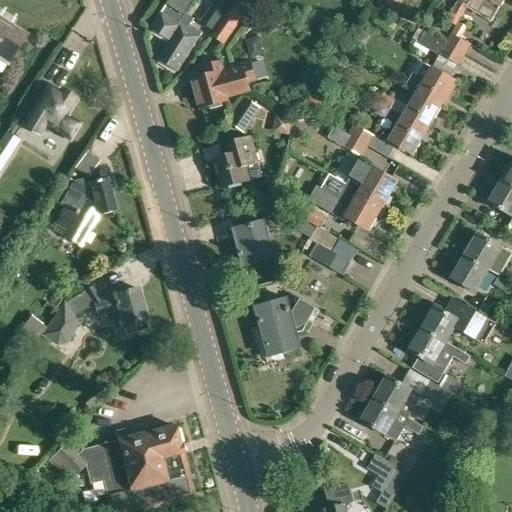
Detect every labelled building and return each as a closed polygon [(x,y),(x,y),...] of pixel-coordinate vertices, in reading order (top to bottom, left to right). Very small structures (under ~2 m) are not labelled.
[(158,59),(177,71),(202,32),(189,24),(192,20),(184,15),(192,0),(168,0),(164,8),(151,29),(169,40),(158,59)] [(214,0),(200,21),(212,30),(232,0),(214,0)] [(236,0),(211,35),(224,45),(251,4),(244,0),(236,0)] [(386,0),(384,3),(401,12),(403,8),(399,6),(402,0),(386,0)] [(461,17),(466,8),(470,0),(458,0),(451,12),(452,12),(461,17)] [(466,8),(491,22),(500,6),(503,0),(470,0),(466,8)] [(461,17),(452,12),(447,21),(456,26),(461,17)] [(0,58),(8,64),(26,36),(0,19),(0,58)] [(459,22),(453,33),(462,38),(468,26),(459,22)] [(425,31),(418,44),(459,66),(466,54),(445,42),(425,31)] [(445,42),(466,54),(472,43),(462,38),(453,33),(450,32),(445,42)] [(192,79),(201,109),(227,101),(251,93),(248,82),(256,79),(251,62),(222,70),(220,62),(205,66),(208,75),(192,79)] [(412,75),(406,85),(417,93),(441,107),(456,81),(450,78),(431,68),(424,63),(415,77),(412,75)] [(51,137),(66,147),(83,119),(68,109),(74,102),(72,101),(76,94),(65,88),(61,93),(49,85),(30,114),(29,116),(25,122),(41,131),(45,125),(55,131),(51,137)] [(380,91),(375,100),(390,109),(395,99),(380,91)] [(409,106),(403,116),(428,130),(441,107),(417,93),(409,106)] [(323,108),(323,98),(307,98),(307,107),(323,108)] [(246,99),(230,123),(245,134),(261,110),(246,99)] [(403,116),(389,141),(396,145),(413,155),(428,130),(403,116)] [(354,124),(348,134),(368,146),(373,136),(354,124)] [(361,157),(368,146),(348,134),(334,127),(328,137),(361,157)] [(3,133),(0,137),(0,167),(0,168),(16,141),(3,133)] [(222,187),(261,177),(250,138),(221,145),(224,157),(214,159),(222,187)] [(62,238),(82,249),(85,243),(99,216),(117,211),(105,169),(89,173),(96,162),(83,154),(74,170),(85,177),(87,177),(92,195),(85,197),(81,205),(67,197),(52,225),(65,231),(62,238)] [(359,192),(383,206),(397,181),(373,167),(373,168),(359,160),(345,184),(348,186),(359,192)] [(511,163),(502,181),(511,186),(511,163)] [(511,218),(505,230),(511,234),(511,186),(502,181),(489,203),(511,216),(511,218)] [(359,192),(348,186),(341,199),(317,185),(308,200),(343,221),(345,217),(369,231),(383,206),(359,192)] [(262,206),(267,222),(293,214),(287,197),(262,206)] [(300,217),(320,228),(327,216),(307,205),(300,217)] [(234,229),(245,267),(274,259),(263,221),(234,229)] [(309,253),(344,274),(351,263),(331,251),(338,239),(314,227),(308,240),(314,244),(309,253)] [(499,275),(500,275),(508,262),(511,254),(511,253),(502,247),(478,233),(465,256),(489,270),(498,276),(499,275)] [(475,293),(488,271),(489,270),(465,256),(451,279),(475,293)] [(493,285),(508,294),(511,287),(511,282),(500,275),(499,275),(498,276),(498,277),(498,276),(493,285)] [(39,336),(55,346),(67,344),(76,329),(75,320),(74,316),(94,305),(98,319),(118,314),(121,327),(122,327),(125,336),(148,329),(145,321),(146,321),(138,287),(115,293),(114,292),(99,297),(92,286),(64,304),(66,308),(61,311),(53,312),(45,317),(38,330),(39,336)] [(267,357),(268,358),(303,349),(297,328),(306,326),(315,311),(320,314),(321,313),(286,291),(286,292),(289,294),(288,297),(253,306),(260,329),(255,330),(263,358),(267,357)] [(436,306),(422,328),(446,342),(454,330),(457,331),(458,330),(483,345),(494,326),(483,320),(485,317),(452,297),(444,311),(436,306)] [(479,309),(487,314),(494,302),(486,297),(479,309)] [(8,340),(20,350),(40,323),(28,313),(8,340)] [(446,342),(422,328),(409,351),(419,357),(412,369),(431,379),(437,383),(453,356),(466,364),(470,357),(446,342)] [(477,361),(470,357),(466,364),(472,368),(477,361)] [(421,395),(388,376),(375,398),(407,417),(408,416),(409,416),(421,395)] [(462,384),(449,376),(442,388),(453,395),(455,396),(462,384)] [(442,388),(430,382),(423,394),(445,408),(453,395),(442,388)] [(385,434),(395,440),(402,426),(417,435),(423,424),(409,416),(408,416),(407,417),(375,398),(373,397),(360,420),(384,434),(385,434)] [(50,429),(60,440),(78,421),(68,411),(50,429)] [(107,495),(111,511),(125,511),(193,496),(176,428),(133,439),(131,434),(124,429),(114,432),(117,442),(82,451),(82,449),(78,453),(67,441),(48,461),(69,482),(86,466),(90,484),(103,481),(107,495)] [(463,433),(454,447),(473,459),(482,445),(463,433)] [(372,486),(382,492),(376,503),(387,509),(398,491),(388,484),(396,469),(387,463),(388,462),(375,454),(366,468),(378,476),(372,486)] [(390,458),(388,462),(387,463),(396,469),(399,464),(390,458)] [(407,476),(396,469),(388,484),(398,491),(407,476)] [(346,511),(345,504),(355,502),(350,482),(325,488),(330,508),(327,509),(327,511),(346,511)]
